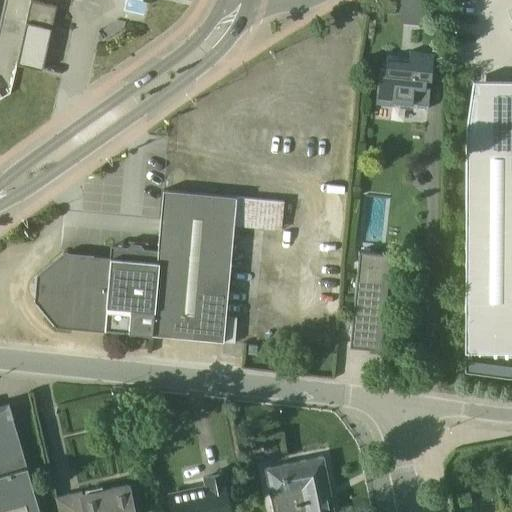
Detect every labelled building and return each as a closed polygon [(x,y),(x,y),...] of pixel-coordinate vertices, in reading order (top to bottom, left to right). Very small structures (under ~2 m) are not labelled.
[(41,71),(55,7),(29,1),(14,65),(41,71)] [(392,106),(427,110),(432,54),(408,52),(407,62),(399,61),(399,57),(385,55),(383,72),(378,72),(375,101),(393,103),(392,106)] [(511,81),(472,81),(464,131),(463,351),(511,351),(511,81)] [(282,202),(161,191),(156,251),(142,250),(138,245),(130,244),(126,248),(110,247),(109,259),(61,254),(35,276),(33,301),(55,327),(221,342),(224,317),(232,227),(280,231),(282,202)] [(365,196),(364,241),(386,241),(387,197),(365,196)] [(387,275),(388,256),(358,253),(348,348),(374,351),(382,274),(387,275)] [(235,317),(224,317),(221,342),(233,343),(235,317)] [(38,511),(6,403),(0,404),(0,511),(38,511)] [(271,511),(332,511),(321,457),(264,469),(271,511)] [(229,511),(224,484),(226,484),(223,472),(200,477),(202,485),(165,492),(169,511),(229,511)] [(134,511),(128,483),(80,493),(80,491),(54,497),(56,511),(134,511)]
